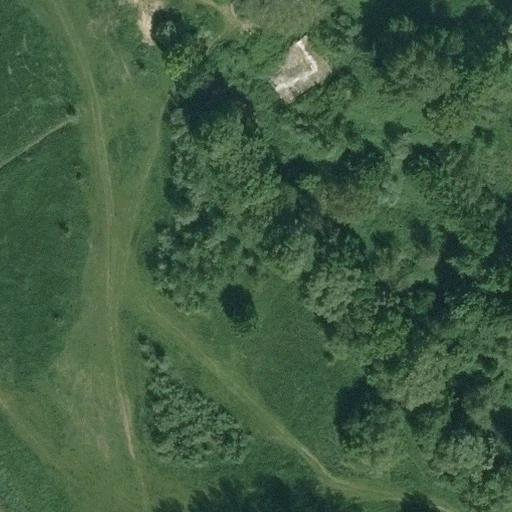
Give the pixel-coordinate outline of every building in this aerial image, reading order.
[(191,18),(197,31),(221,20),(215,6),(191,18)] [(196,53),(230,37),(223,22),(189,38),(196,53)] [(337,69),(305,33),(261,70),(288,106),(337,69)] [(362,97),(388,126),(400,115),(374,86),(362,97)] [(292,174),(312,155),(256,96),(246,105),(256,115),(249,121),(286,161),(283,164),(292,174)] [(344,125),(375,159),(385,151),(375,141),(383,134),(360,110),(344,125)]
